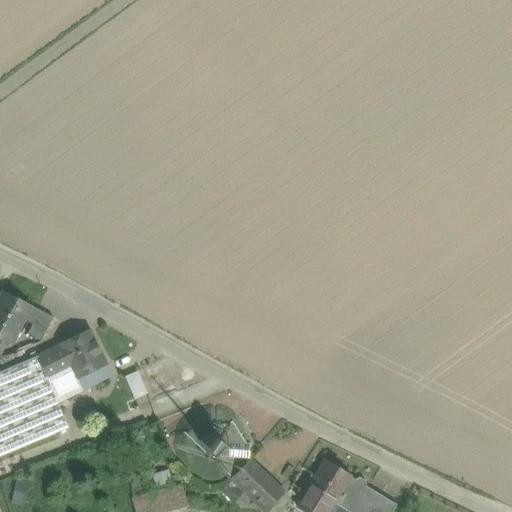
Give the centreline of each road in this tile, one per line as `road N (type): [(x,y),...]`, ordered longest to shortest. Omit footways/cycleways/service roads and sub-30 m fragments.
road 1 (residential): [(491,511),(0,258)]
road 2 (track): [(0,93),(124,0)]
